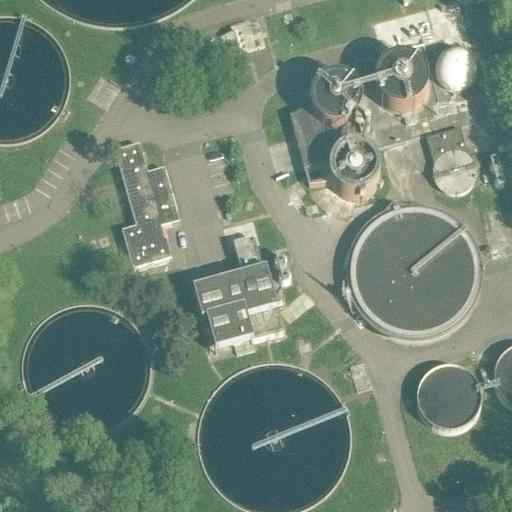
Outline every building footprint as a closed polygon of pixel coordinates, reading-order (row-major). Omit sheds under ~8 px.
[(231,39),(205,46),(210,67),(264,52),(259,31),(250,34),(248,28),(230,33),(231,39)] [(455,99),(462,98),(468,96),(474,91),(477,84),(478,77),(477,70),(473,64),(468,59),(461,56),(453,56),(446,58),(441,63),(437,69),(435,75),(435,82),(438,89),(442,94),(448,98),(455,99)] [(290,123),(308,192),(330,190),(330,188),(329,186),(329,184),(328,182),(328,181),(328,179),(328,177),(329,175),(329,173),(330,171),(330,169),(332,166),(333,164),(335,163),(336,161),(339,159),(342,157),(346,155),(348,155),(352,154),(356,154),(358,155),(359,155),(360,150),(356,133),(352,129),(349,132),(348,133),(346,134),(342,135),(338,136),(334,136),(331,136),(327,135),(325,134),(321,132),(318,130),(317,129),(314,126),(313,124),(311,121),(311,119),(310,117),(310,115),(309,113),(290,123)] [(426,144),(434,173),(435,170),(436,168),(438,166),(439,165),(441,163),(444,161),(446,160),(449,159),(453,159),(456,159),(459,159),(461,160),(464,161),(466,163),(467,164),(459,134),(426,144)] [(164,245),(160,233),(179,228),(165,175),(147,180),(139,151),(114,158),(135,233),(121,237),(132,276),(171,265),(166,245),(164,245)] [(455,205),(462,204),(469,201),(474,196),(477,190),(478,183),(477,176),(473,169),(468,165),(461,162),(454,162),(447,164),(441,168),(437,174),(435,181),(436,188),(438,194),(443,200),(449,203),(455,205)] [(242,283),(192,296),(201,328),(205,327),(214,359),(234,353),(236,361),(254,356),(252,348),(282,340),(265,277),(261,278),(252,246),(233,251),(242,283)]
